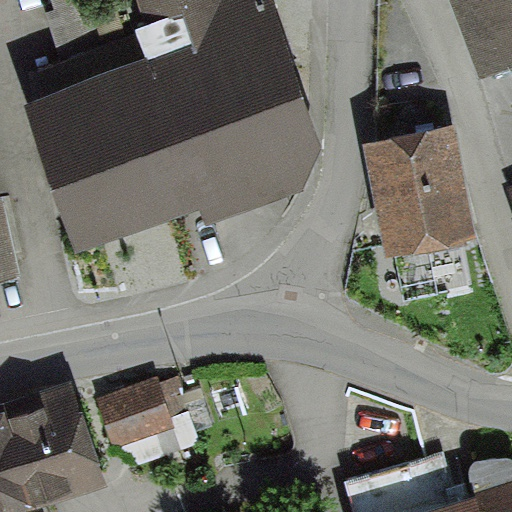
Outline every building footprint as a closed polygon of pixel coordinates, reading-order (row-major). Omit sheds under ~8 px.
[(140,0),(150,29),(131,35),(141,63),(25,103),(77,253),(201,210),(206,226),(305,192),(320,147),(270,0),(140,0)] [(511,0),(452,0),(484,79),(511,67),(511,0)] [(456,127),(365,146),(389,258),(479,239),(456,127)] [(0,270),(19,267),(4,186),(0,186),(0,270)] [(154,376),(97,397),(116,449),(121,447),(129,470),(203,444),(198,432),(214,426),(200,388),(186,393),(180,376),(157,385),(154,376)] [(8,411),(0,413),(0,511),(30,511),(107,484),(71,382),(42,393),(47,407),(11,419),(8,411)] [(346,480),(356,511),(511,511),(511,460),(509,459),(481,462),(476,463),(472,467),(470,471),(470,476),(471,481),(453,487),(441,452),(346,480)]
